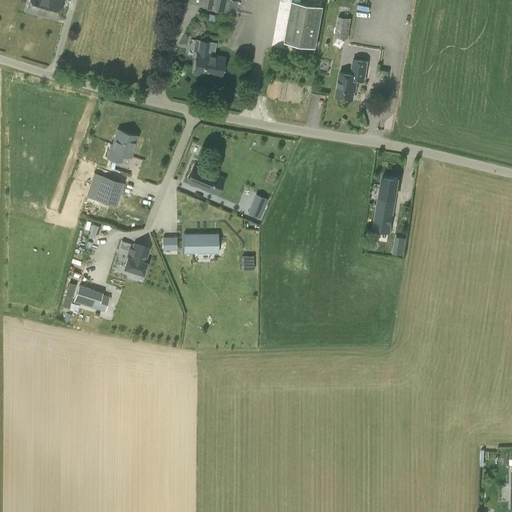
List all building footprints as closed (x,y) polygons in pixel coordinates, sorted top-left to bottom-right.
[(29,0),(26,11),(57,20),(62,0),(60,0),(29,0)] [(238,2),(230,0),(229,0),(189,0),(189,2),(236,13),(238,2)] [(323,7),(292,2),(285,42),(316,47),(323,7)] [(348,39),(351,19),(337,17),(334,37),(348,39)] [(197,54),(194,73),(221,77),(224,58),(197,54)] [(356,80),(364,81),(367,61),(353,59),(351,74),(340,72),(335,97),(352,99),(356,80)] [(138,136),(117,129),(111,150),(108,150),(106,158),(122,163),(125,155),(131,157),(138,136)] [(187,181),(210,190),(216,175),(193,166),(187,181)] [(110,204),(118,180),(102,175),(94,199),(110,204)] [(383,176),(381,187),(386,188),(385,195),(378,194),(372,230),(390,233),(396,197),(394,197),(395,190),(396,190),(398,179),(383,176)] [(268,198),(257,193),(249,211),(260,216),(268,198)] [(218,233),(183,233),(183,253),(218,253),(218,233)] [(404,255),(407,237),(397,235),(394,253),(404,255)] [(177,249),(176,237),(163,237),(163,249),(177,249)] [(124,268),(143,274),(147,262),(144,262),(149,248),(134,244),(130,257),(128,256),(124,268)] [(253,255),(242,255),(242,270),(253,270),(253,255)] [(62,305),(68,307),(76,285),(69,282),(62,305)] [(78,284),(73,301),(105,312),(110,296),(102,294),(102,292),(78,284)]
